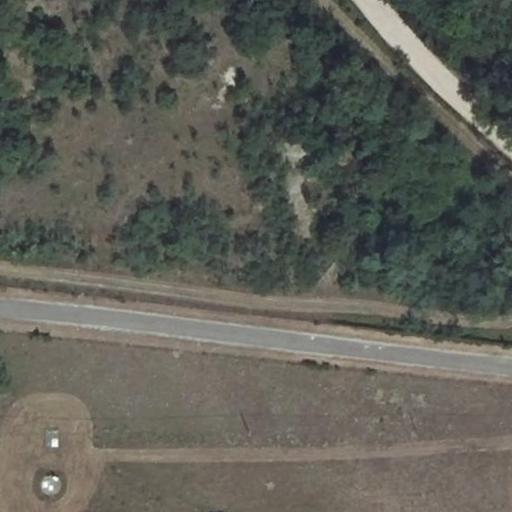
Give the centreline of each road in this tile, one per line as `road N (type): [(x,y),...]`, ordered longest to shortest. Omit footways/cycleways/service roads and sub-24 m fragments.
road 1 (unclassified): [(511,369),(0,311)]
road 2 (track): [(0,267),(511,322)]
road 3 (track): [(369,0),(511,142)]
